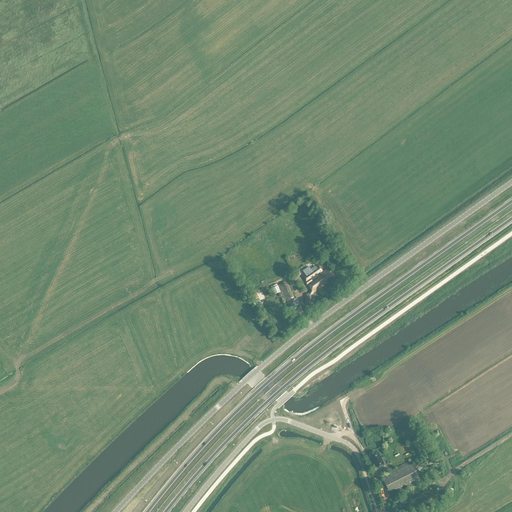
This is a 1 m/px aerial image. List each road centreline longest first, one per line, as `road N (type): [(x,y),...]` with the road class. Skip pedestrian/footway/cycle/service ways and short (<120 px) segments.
road 1 (unclassified): [(511,181),(294,337),(114,511)]
road 2 (trunk): [(511,200),(258,389),(147,511)]
road 3 (trunk): [(164,511),(305,368),(511,217)]
road 4 (unclassified): [(185,511),(268,420),(294,422),(355,451)]
